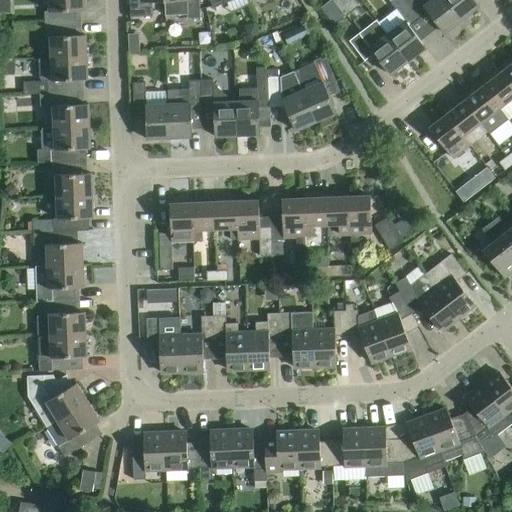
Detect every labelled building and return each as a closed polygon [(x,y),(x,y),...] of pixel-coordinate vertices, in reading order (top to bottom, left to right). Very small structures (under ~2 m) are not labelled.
[(44,12),(45,26),(81,24),(80,11),(85,11),(84,0),(48,0),(49,11),(44,12)] [(152,2),(165,1),(164,0),(129,0),(130,17),(153,16),(152,2)] [(164,0),(165,1),(165,16),(187,15),(187,19),(200,18),(199,0),(164,0)] [(209,0),(213,8),(232,0),(209,0)] [(404,21),(387,34),(408,62),(426,49),(409,27),(418,20),(403,0),(394,0),(390,3),(404,21)] [(418,0),(403,0),(418,20),(428,12),(445,34),(462,21),(446,0),(431,0),(423,6),(418,0)] [(446,0),(462,21),(480,7),(474,0),(446,0)] [(343,13),(335,3),(325,11),(333,21),(343,13)] [(408,62),(387,34),(376,20),(349,41),(364,61),(374,54),(391,76),(408,62)] [(245,27),(249,39),(260,34),(255,23),(245,27)] [(50,37),(51,59),(87,57),(86,35),(81,35),(81,24),(45,26),(46,37),(50,37)] [(307,25),(296,30),(300,40),(312,35),(307,25)] [(316,67),(296,76),(316,123),(337,114),(325,89),(337,84),(325,56),(313,61),(316,67)] [(47,82),(48,93),(48,94),(83,92),(83,80),(88,80),(87,57),(51,59),(39,59),(40,79),(43,82),(47,82)] [(511,61),(510,59),(497,70),(511,89),(511,61)] [(15,75),(15,65),(3,65),(4,75),(15,75)] [(511,99),(511,89),(497,70),(485,79),(488,83),(482,87),(499,109),(511,99)] [(281,77),(269,77),(270,108),(285,107),(296,132),(316,123),(296,76),(294,71),(281,77)] [(240,101),(236,101),(237,136),(260,135),(259,108),(270,108),(269,77),(257,78),(257,89),(240,90),(240,101)] [(170,104),(168,104),(169,139),(192,138),(191,111),(202,110),(201,80),(189,81),(189,92),(169,93),(170,104)] [(213,80),(201,80),(202,110),(214,110),(215,137),(237,136),(236,101),(231,101),(213,84),(213,80)] [(169,139),(168,104),(146,105),(145,82),(133,83),(134,113),(146,113),(147,140),(169,139)] [(474,88),(461,97),(490,134),(508,120),(499,109),(482,87),(477,91),(474,88)] [(53,106),(54,129),(89,128),(89,104),(84,104),(83,92),(48,94),(48,93),(40,94),(40,107),(53,106)] [(452,111),(446,115),(470,145),(477,140),(470,131),(481,123),(489,135),(490,134),(461,97),(449,107),(452,111)] [(470,145),(446,115),(429,128),(453,158),(456,156),(458,158),(465,153),(463,150),(470,145)] [(51,163),(51,165),(86,164),(86,149),(90,149),(89,128),(54,129),(42,130),(42,150),(37,150),(38,163),(51,163)] [(511,165),(511,163),(507,156),(499,163),(505,171),(511,165)] [(456,187),(467,178),(449,157),(438,166),(456,187)] [(56,175),(56,198),(92,197),(91,173),(87,174),(86,164),(51,165),(51,175),(56,175)] [(465,201),(482,188),(474,178),(458,191),(456,192),(464,202),(465,201)] [(19,192),(12,184),(4,190),(12,198),(19,192)] [(342,192),(326,193),(327,225),(340,225),(340,236),(350,235),(349,197),(342,197),(342,192)] [(310,198),(303,199),(304,226),(305,226),(327,225),(326,193),(310,194),(310,198)] [(349,197),(350,235),(351,247),(359,247),(359,235),(372,234),(370,196),(349,197)] [(53,219),(53,232),(72,231),(89,231),(88,218),(93,218),(92,197),(56,198),(57,219),(53,219)] [(198,203),(191,203),(193,241),(203,241),(202,230),(215,230),(214,197),(198,198),(198,203)] [(230,197),(214,197),(215,230),(230,229),(231,240),(238,240),(237,201),(230,202),(230,197)] [(283,227),(271,227),(272,243),(284,243),(284,238),(305,237),(305,226),(304,226),(303,199),(282,200),(283,227)] [(237,201),(238,240),(259,239),(260,257),(272,256),(272,243),(271,227),(259,228),(258,200),(237,201)] [(193,241),(191,203),(170,204),(171,233),(159,233),(161,270),(173,270),(172,242),(193,241)] [(498,217),(490,223),(511,252),(511,228),(506,233),(503,230),(506,228),(498,217)] [(404,242),(389,218),(375,226),(390,250),(404,242)] [(511,272),(511,252),(490,223),(482,230),(490,240),(492,238),(495,241),(483,251),(504,278),(511,272)] [(46,245),(47,266),(47,267),(83,265),(82,243),(73,243),(72,231),(53,232),(33,232),(34,245),(46,245)] [(444,265),(427,278),(458,318),(475,305),(457,282),(466,274),(451,255),(441,262),(444,265)] [(37,302),(44,302),(80,300),(79,288),(84,288),(83,265),(47,267),(47,266),(35,267),(37,302)] [(339,266),(329,267),(329,277),(339,276),(339,266)] [(329,277),(329,267),(318,267),(319,277),(329,277)] [(217,281),(217,271),(206,272),(207,282),(217,281)] [(227,271),(217,271),(217,281),(228,281),(227,271)] [(395,283),(400,292),(412,314),(423,308),(441,331),(458,318),(427,278),(413,289),(406,277),(395,283)] [(311,293),(310,283),(301,284),(302,294),(311,293)] [(176,290),(162,290),(162,303),(177,302),(176,290)] [(392,303),(374,310),(391,355),(411,348),(401,320),(412,314),(400,292),(389,298),(392,303)] [(37,318),(38,337),(86,335),(85,312),(80,312),(80,300),(44,302),(45,314),(40,314),(37,318)] [(345,306),(346,311),(347,336),(361,335),(371,363),(391,355),(374,310),(358,316),(358,310),(354,310),(354,306),(345,306)] [(334,330),(313,331),(315,367),(336,366),(335,337),(347,336),(346,311),(338,311),(334,311),(334,330)] [(313,312),(279,313),(281,339),(292,338),(293,368),(315,367),(313,331),(313,312)] [(256,333),(247,334),(249,369),(270,368),(269,339),(281,339),(279,313),(267,314),(268,322),(256,322),(256,333)] [(225,315),(213,316),(214,341),(226,341),(227,370),(249,369),(247,334),(238,334),(238,323),(226,324),(225,315)] [(202,336),(181,336),(182,372),(204,371),(202,342),(214,341),(213,316),(201,316),(202,336)] [(182,372),(181,336),(160,337),(159,318),(147,319),(148,344),(160,343),(161,373),(182,372)] [(86,335),(38,337),(39,371),(83,369),(82,357),(87,357),(86,335)] [(511,388),(500,373),(483,386),(511,423),(511,388)] [(28,397),(47,428),(88,403),(77,384),(73,386),(66,375),(56,381),(53,375),(27,377),(28,397)] [(473,407),(463,415),(481,448),(511,424),(511,423),(483,386),(466,399),(473,407)] [(88,403),(47,428),(65,457),(103,435),(96,424),(100,422),(88,403)] [(447,410),(427,417),(444,462),(462,455),(464,460),(484,453),(481,448),(463,415),(451,419),(447,410)] [(411,434),(399,439),(407,476),(405,476),(407,481),(428,474),(426,468),(444,462),(427,417),(407,425),(411,434)] [(385,429),(365,430),(366,465),(365,465),(366,477),(405,476),(407,476),(399,439),(386,439),(385,429)] [(231,431),(233,467),(254,466),(254,482),(267,481),(267,473),(266,473),(265,444),(253,445),(253,430),(231,431)] [(343,441),(331,442),(332,467),(365,465),(366,465),(365,430),(343,431),(343,441)] [(212,467),(233,467),(231,431),(210,432),(210,442),(199,443),(199,468),(200,481),(212,480),(212,467)] [(265,439),(265,444),(266,473),(267,473),(279,472),(279,469),(299,468),(298,432),(276,433),(277,439),(265,439)] [(319,432),(298,432),(299,468),(332,467),(331,442),(320,442),(319,432)] [(166,469),(199,468),(199,443),(187,443),(186,433),(165,434),(166,469)] [(145,470),(166,469),(165,434),(144,435),(144,439),(132,439),(132,455),(134,480),(146,480),(145,470)] [(0,437),(0,451),(3,454),(12,444),(2,435),(0,437)] [(333,483),(333,471),(325,471),(326,483),(333,483)] [(99,490),(102,474),(96,473),(93,489),(99,490)] [(456,505),(451,491),(439,496),(444,510),(456,505)] [(463,498),(463,508),(475,508),(475,498),(463,498)]
